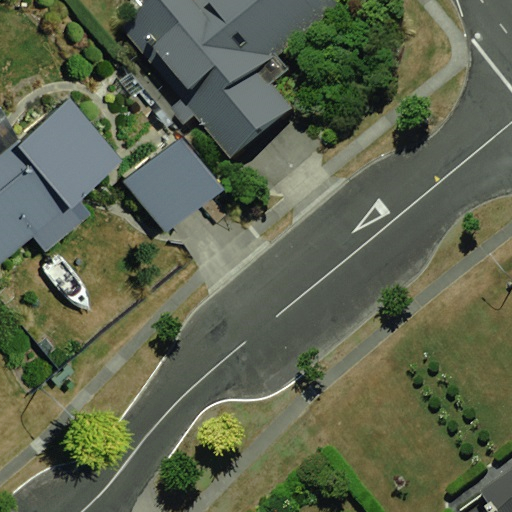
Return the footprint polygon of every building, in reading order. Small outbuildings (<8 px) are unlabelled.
[(307,0),(167,0),(135,31),(185,82),(259,159),(309,111),(256,57),(311,4),(307,0)] [(49,80),(0,123),(0,271),(111,173),(123,162),(49,80)] [(180,120),(115,177),(163,230),(227,173),(180,120)] [(63,246),(43,262),(68,294),(88,278),(63,246)] [(511,511),(511,466),(454,502),(460,511),(511,511)]
